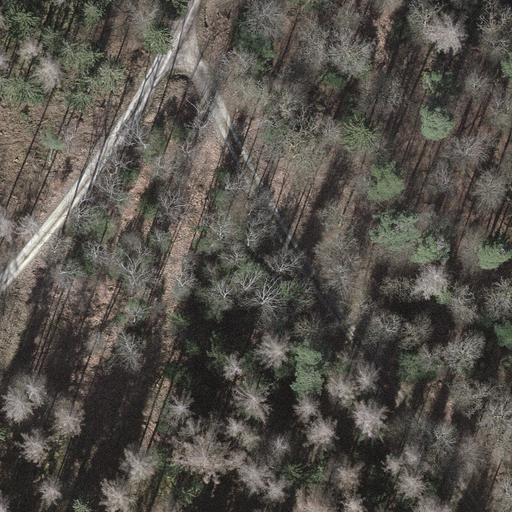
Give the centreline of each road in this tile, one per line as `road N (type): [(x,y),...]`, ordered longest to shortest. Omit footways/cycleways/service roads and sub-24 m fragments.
road 1 (track): [(455,511),(198,70)]
road 2 (track): [(189,0),(198,70),(0,265)]
